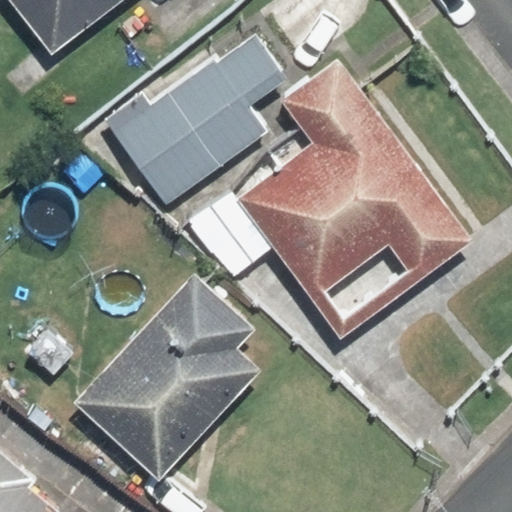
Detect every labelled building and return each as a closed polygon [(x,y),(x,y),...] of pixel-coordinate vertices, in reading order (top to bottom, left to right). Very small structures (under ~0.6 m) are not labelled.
[(28,0),(58,38),(108,0),(28,0)] [(119,122),(171,192),(274,117),(256,93),(295,65),(263,22),(224,50),(222,47),(119,122)] [(480,226),(346,45),(290,86),(322,129),(246,185),(320,285),(396,229),(423,267),(480,226)] [(278,236),(236,180),(200,206),(241,262),(278,236)] [(203,258),(82,388),(167,467),(270,356),(244,332),(262,313),(203,258)] [(0,429),(0,511),(84,511),(36,471),(41,464),(0,429)]
